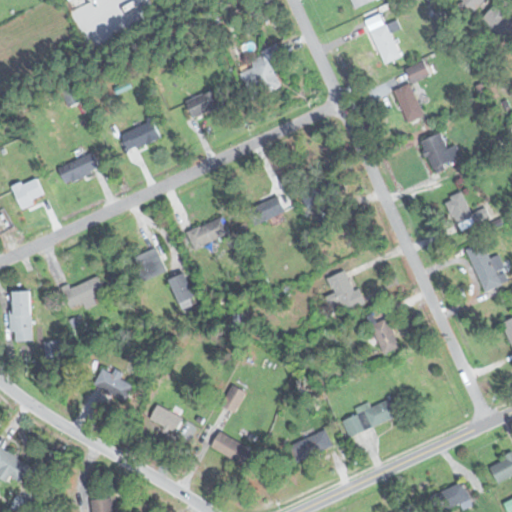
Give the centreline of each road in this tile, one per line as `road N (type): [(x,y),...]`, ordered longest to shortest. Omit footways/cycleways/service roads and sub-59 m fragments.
road 1 (residential): [(290,0),(344,102),(486,423)]
road 2 (residential): [(0,260),(344,102)]
road 3 (residential): [(0,381),(207,511)]
road 4 (residential): [(294,511),(511,410)]
